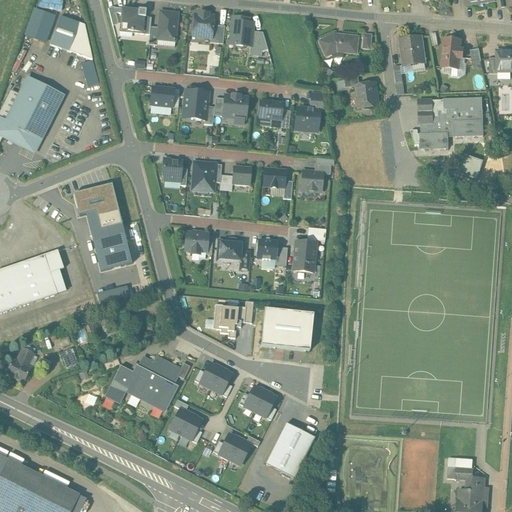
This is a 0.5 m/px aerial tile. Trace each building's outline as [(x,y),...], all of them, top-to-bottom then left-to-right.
[(108,9),(109,13),(112,24),(117,23),(114,8),(108,9)] [(122,9),(121,11),(119,32),(149,36),(151,19),(150,19),(143,18),(141,33),(127,32),(128,26),(122,25),(123,11),(138,12),(138,10),(122,9)] [(35,10),(32,18),(25,37),(44,43),(54,16),(35,10)] [(127,31),(140,33),(141,33),(143,18),(145,18),(145,11),(139,10),(138,10),(138,12),(123,11),(122,25),(128,26),(127,31)] [(174,48),(175,34),(177,15),(160,13),(157,40),(157,41),(157,46),(174,48)] [(213,18),(210,18),(207,17),(207,14),(200,14),(199,17),(194,16),(192,37),(211,39),(213,18)] [(91,58),(85,25),(58,16),(49,45),(90,59),(91,58)] [(233,18),(231,34),(231,35),(230,42),(234,42),(234,46),(250,48),(252,24),(247,23),(248,20),(233,18)] [(213,26),(212,31),(211,39),(210,39),(210,44),(222,45),(224,27),(213,26)] [(150,28),(148,46),(156,46),(157,46),(157,41),(157,40),(158,29),(150,28)] [(262,34),(257,33),(252,33),(250,48),(249,55),(261,56),(261,53),(267,51),(262,34)] [(334,35),(329,37),(319,42),(325,57),(331,55),(331,54),(336,52),(338,52),(338,53),(355,55),(355,54),(357,38),(334,35)] [(370,50),(371,42),(371,36),(364,35),(362,49),(370,50)] [(403,67),(420,65),(425,64),(421,38),(400,41),(403,67)] [(459,59),(461,60),(462,60),(462,59),(463,51),(460,50),(461,41),(444,39),(444,40),(441,68),(458,70),(459,59)] [(472,64),(479,63),(481,62),(479,49),(470,51),(472,64)] [(497,72),(509,72),(511,71),(511,52),(499,52),(497,52),(497,72)] [(497,59),(494,59),(489,59),(489,72),(489,75),(494,75),(498,75),(498,74),(498,72),(497,72),(497,59)] [(82,63),(87,88),(99,85),(93,61),(82,63)] [(403,84),(402,80),(400,66),(393,67),(396,85),(403,84)] [(344,88),(347,88),(355,87),(355,86),(359,86),(358,77),(343,79),(344,88)] [(27,79),(23,86),(19,95),(6,121),(0,118),(0,135),(22,146),(28,134),(41,140),(63,97),(27,79)] [(361,108),(362,109),(362,110),(363,110),(368,109),(370,107),(370,106),(378,105),(375,84),(355,86),(358,108),(361,107),(361,108)] [(396,85),(397,94),(397,95),(404,94),(403,84),(396,85)] [(149,108),(171,110),(173,89),(152,87),(149,108)] [(19,95),(17,94),(12,91),(0,114),(0,118),(6,121),(19,95)] [(209,93),(184,91),(181,119),(206,121),(209,93)] [(322,112),(323,98),(323,96),(311,94),(310,107),(311,107),(311,110),(319,111),(319,112),(322,112)] [(223,97),(221,117),(242,119),(244,99),(223,97)] [(283,103),(260,101),(259,117),(281,119),(283,103)] [(432,101),(424,101),(418,102),(418,124),(420,124),(421,125),(421,135),(419,135),(419,151),(448,150),(448,138),(483,137),(482,112),(459,112),(459,109),(437,110),(438,117),(433,117),(432,101)] [(297,109),(296,115),(294,131),(317,133),(319,112),(319,111),(297,109)] [(28,134),(22,146),(35,153),(41,140),(28,134)] [(458,174),(478,179),(483,161),(464,155),(458,174)] [(161,182),(178,183),(179,161),(162,161),(161,182)] [(213,193),(215,168),(215,165),(194,163),(191,191),(213,193)] [(314,174),(318,175),(322,175),(330,176),(331,167),(315,165),(315,166),(314,174)] [(250,170),(247,169),(233,168),(232,185),(249,187),(249,186),(250,170)] [(285,172),(273,171),(264,171),(263,187),(270,187),(270,189),(276,189),(277,188),(284,188),(285,172)] [(301,191),(302,191),(307,192),(314,193),(314,192),(315,192),(321,193),(322,175),(310,174),(309,173),(302,173),(301,191)] [(284,182),(284,189),(283,200),(291,201),(292,183),(284,182)] [(86,215),(101,273),(131,265),(111,186),(73,195),(78,217),(86,215)] [(207,236),(200,235),(200,234),(193,234),(193,235),(187,234),(186,251),(192,252),(192,255),(199,255),(199,252),(205,253),(207,236)] [(263,242),(257,241),(256,260),(262,260),(262,261),(270,262),(270,261),(276,261),(277,243),(271,242),(271,241),(263,240),(263,242)] [(243,244),(219,242),(217,261),(240,263),(241,263),(242,253),(243,244)] [(316,245),(296,243),(293,271),(313,274),(316,245)] [(0,314),(57,295),(50,274),(63,270),(57,252),(0,271),(0,314)] [(249,254),(242,253),(241,263),(240,263),(240,271),(248,272),(249,254)] [(89,298),(66,306),(69,315),(95,307),(90,289),(86,290),(89,298)] [(251,325),(251,321),(253,304),(245,303),(245,309),(246,309),(244,324),(251,325)] [(215,306),(212,330),(220,331),(220,334),(228,335),(227,339),(235,340),(236,329),(240,329),(240,323),(244,324),(246,309),(245,309),(215,306)] [(260,347),(293,350),(294,350),(309,352),(313,316),(264,311),(260,347)] [(22,349),(15,362),(13,360),(5,376),(23,385),(31,369),(28,368),(34,355),(22,349)] [(73,349),(67,351),(73,368),(79,366),(73,349)] [(67,351),(61,354),(67,370),(73,368),(67,351)] [(137,367),(125,392),(165,412),(177,387),(173,385),(177,378),(180,371),(156,359),(153,365),(143,359),(138,368),(137,367)] [(215,365),(209,363),(198,385),(221,397),(233,374),(228,372),(215,365)] [(183,364),(180,371),(177,378),(183,381),(190,368),(183,364)] [(259,388),(254,386),(242,408),(266,420),(277,397),(272,395),(273,394),(259,388)] [(151,416),(158,420),(162,412),(154,409),(151,416)] [(185,411),(179,409),(168,431),(191,443),(203,421),(198,418),(185,411)] [(314,439),(286,424),(265,465),(294,480),(314,439)] [(233,436),(228,434),(217,456),(240,468),(252,445),(247,443),(247,442),(234,436),(233,436)] [(259,443),(249,438),(247,442),(247,443),(252,445),(257,448),(259,443)] [(79,511),(85,500),(8,461),(0,456),(0,511),(79,511)] [(457,469),(456,473),(456,480),(466,481),(466,491),(459,491),(457,511),(481,511),(484,479),(473,478),(473,470),(457,469)]
